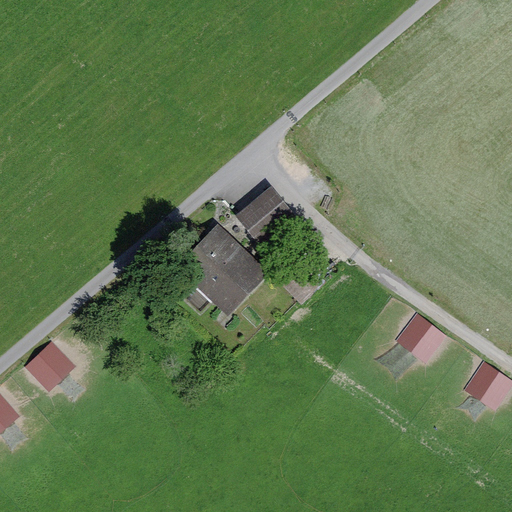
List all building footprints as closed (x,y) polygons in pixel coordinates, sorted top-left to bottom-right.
[(274,191),(236,221),(258,250),(297,220),(274,191)] [(221,227),(180,268),(229,317),(270,276),(221,227)] [(386,321),(417,344),(439,315),(408,292),(386,321)] [(59,330),(31,354),(54,382),(83,357),(59,330)] [(511,364),(483,345),(463,376),(495,396),(511,369),(511,364)] [(0,381),(0,429),(27,406),(3,378),(0,381)]
